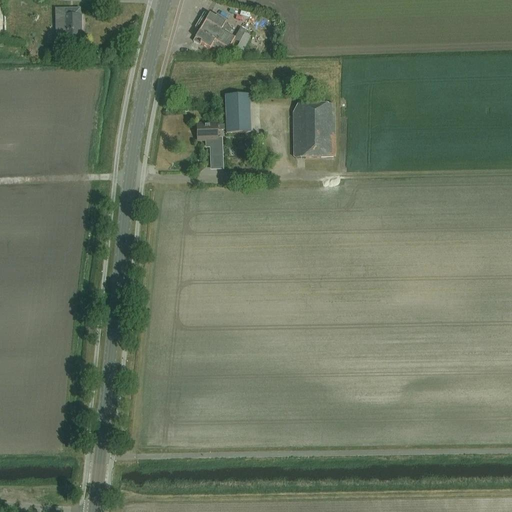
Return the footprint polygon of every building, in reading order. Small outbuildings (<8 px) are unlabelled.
[(56,41),(82,41),(82,15),(80,15),(80,9),(56,9),(56,41)] [(210,15),(194,42),(200,46),(201,44),(210,50),(212,47),(220,52),(222,48),(224,49),(225,47),(229,50),(235,40),(234,38),(230,36),(231,34),(230,32),(232,29),(225,25),(227,22),(217,17),(216,18),(210,15)] [(242,28),(234,38),(235,40),(240,43),(237,48),(243,52),(251,37),(245,34),(247,32),(242,28)] [(250,48),(258,51),(263,39),(254,36),(250,48)] [(227,134),(251,133),(249,95),(225,96),(227,125),(217,125),(197,125),(197,141),(206,141),(218,140),(218,139),(218,131),(227,131),(227,134)] [(296,159),(335,158),(334,105),(298,106),(294,114),(294,157),(296,159)] [(218,140),(206,141),(207,145),(210,148),(211,148),(211,150),(211,157),(220,157),(219,139),(218,139),(218,140)] [(251,142),(245,145),(248,152),(255,148),(251,142)]
